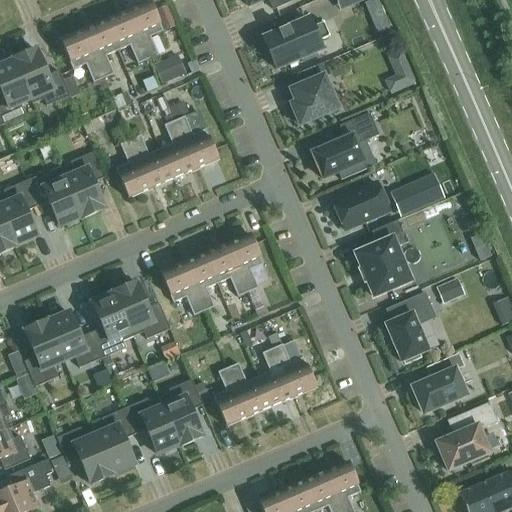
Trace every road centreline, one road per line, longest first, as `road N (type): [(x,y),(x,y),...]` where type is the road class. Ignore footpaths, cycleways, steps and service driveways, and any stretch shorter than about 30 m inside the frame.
road 1 (residential): [(0,303),(280,186)]
road 2 (residential): [(380,416),(280,186)]
road 3 (residential): [(158,511),(380,416)]
road 4 (residential): [(280,186),(203,0)]
road 5 (secondary): [(435,15),(511,191)]
